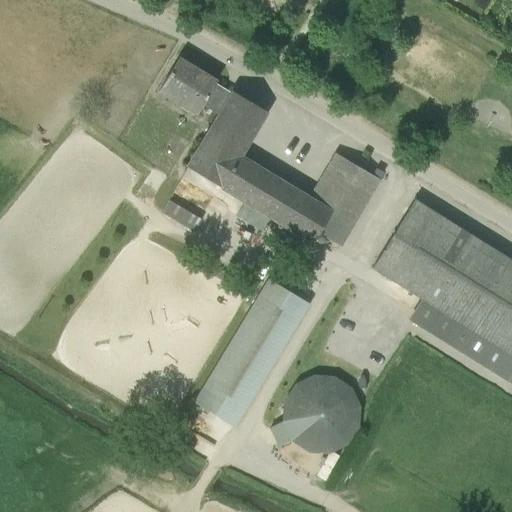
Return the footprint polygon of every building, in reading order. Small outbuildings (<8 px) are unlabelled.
[(216,82),(178,60),(158,93),(178,105),(181,100),(199,110),(202,105),(219,115),(232,94),(215,83),(216,82)] [(266,113),(233,92),(219,115),(187,168),(220,188),(238,157),(266,113)] [(357,168),(335,154),(325,170),(348,184),(357,168)] [(313,243),(331,213),(307,199),(238,157),(220,188),(313,243)] [(348,184),(331,213),(353,226),(379,181),(357,168),(348,184)] [(348,184),(325,170),(307,199),(331,213),(348,184)] [(200,221),(168,201),(161,212),(194,233),(200,221)] [(511,261),(414,201),(371,269),(422,300),(511,356),(511,261)] [(268,282),(194,403),(233,426),(307,306),(268,282)] [(511,382),(511,356),(422,300),(409,321),(511,384),(511,382)] [(333,380),(313,378),(296,386),(285,403),(283,422),(292,440),(308,451),(327,452),(345,444),(356,428),(357,408),(349,391),(333,380)] [(283,422),(270,428),(278,447),(292,440),(283,422)]
